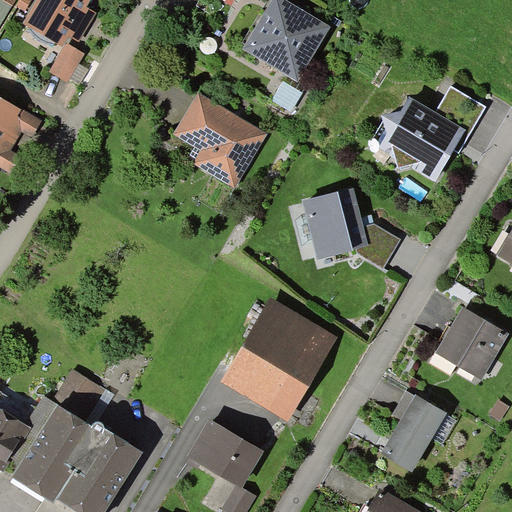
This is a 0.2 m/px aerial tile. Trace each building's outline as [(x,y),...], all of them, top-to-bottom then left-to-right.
[(0,28),(15,0),(1,0),(0,3),(0,28)] [(74,39),(88,15),(79,9),(84,0),(40,0),(26,24),(58,44),(65,33),(74,39)] [(198,0),(196,5),(222,21),(234,0),(198,0)] [(294,79),(323,30),(274,1),(245,49),(294,79)] [(37,71),(52,80),(68,54),(53,45),(37,71)] [(259,137),(197,100),(177,134),(211,155),(204,168),(231,184),(259,137)] [(18,129),(26,116),(4,103),(3,105),(0,102),(0,160),(5,152),(0,148),(0,132),(6,122),(18,129)] [(411,165),(434,178),(460,135),(406,103),(398,115),(383,119),(387,134),(380,146),(392,153),(396,169),(411,165)] [(354,248),(356,254),(380,269),(397,241),(372,226),(358,230),(348,192),(304,203),(318,258),(348,250),(354,248)] [(511,233),(510,237),(504,234),(492,255),(506,263),(510,257),(511,257),(511,233)] [(230,370),(291,407),(329,342),(268,305),(230,370)] [(501,335),(462,312),(451,331),(445,327),(436,342),(439,344),(427,364),(448,376),(457,362),(478,374),(501,335)] [(75,375),(56,406),(11,477),(44,497),(46,492),(78,511),(83,511),(86,509),(90,511),(101,511),(135,458),(123,450),(126,445),(107,433),(105,435),(103,433),(103,428),(100,424),(97,423),(94,423),(91,424),(89,427),(82,423),(100,395),(89,388),(91,385),(75,375)] [(408,470),(441,414),(404,392),(390,416),(401,422),(382,455),(408,470)] [(0,394),(0,469),(11,477),(56,406),(41,397),(34,409),(29,406),(26,410),(0,394)] [(488,415),(497,421),(505,408),(496,402),(488,415)] [(238,485),(257,452),(222,431),(222,430),(209,423),(187,461),(188,461),(190,458),(202,465),(202,464),(238,485)] [(220,511),(222,511),(240,511),(249,497),(234,488),(220,511)] [(410,511),(378,493),(366,511),(410,511)]
